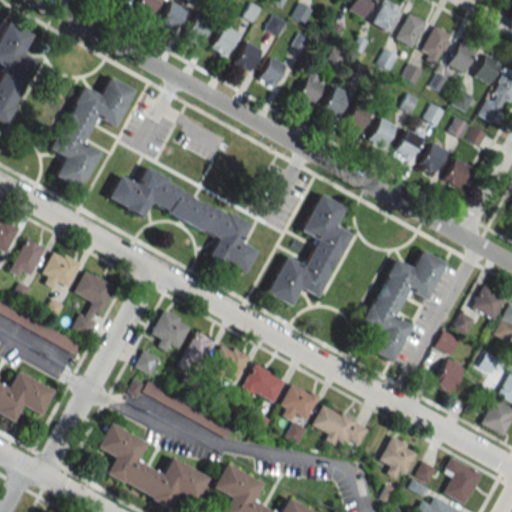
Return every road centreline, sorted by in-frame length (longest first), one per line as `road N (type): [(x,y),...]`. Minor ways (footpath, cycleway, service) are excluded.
road 1 (residential): [(0,185),(511,470)]
road 2 (residential): [(31,0),(511,265)]
road 3 (residential): [(0,508),(14,482),(46,462),(151,270)]
